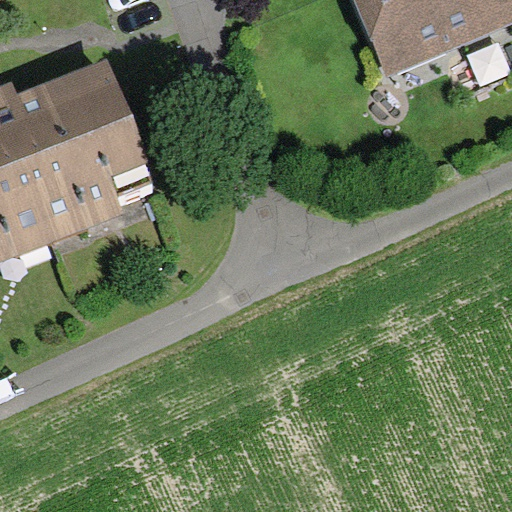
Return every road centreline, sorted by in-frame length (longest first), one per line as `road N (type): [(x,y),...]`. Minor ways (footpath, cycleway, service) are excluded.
road 1 (track): [(0,398),(511,165)]
road 2 (track): [(213,79),(274,269)]
